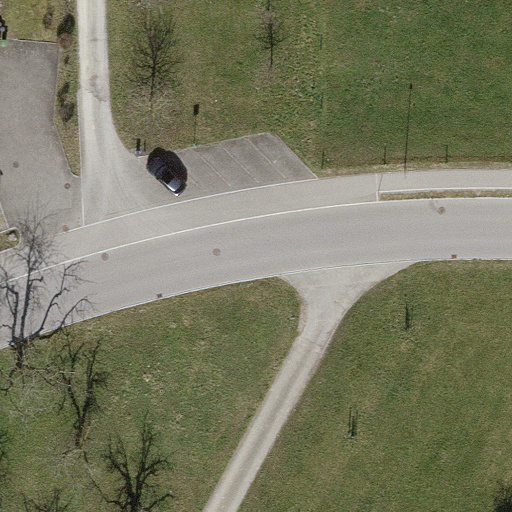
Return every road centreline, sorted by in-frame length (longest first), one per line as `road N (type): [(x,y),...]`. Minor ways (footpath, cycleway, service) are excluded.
road 1 (residential): [(511,228),(347,233),(235,250),(0,318)]
road 2 (track): [(220,511),(324,316),(347,233)]
road 3 (track): [(90,0),(96,126),(129,275)]
